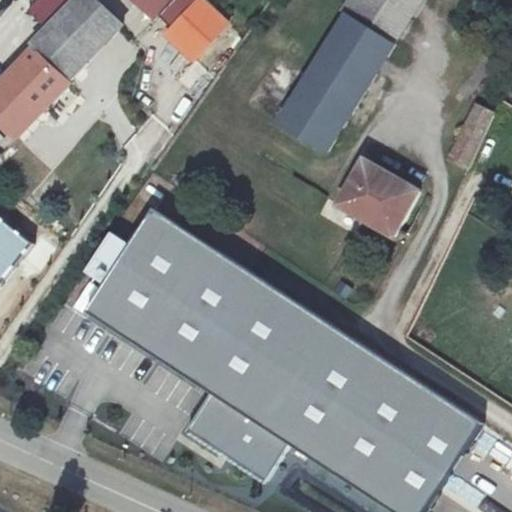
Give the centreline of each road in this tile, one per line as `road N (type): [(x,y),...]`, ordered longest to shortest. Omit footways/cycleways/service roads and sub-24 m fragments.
road 1 (unclassified): [(444,191),(377,325),(511,422)]
road 2 (unclassified): [(0,443),(149,511)]
